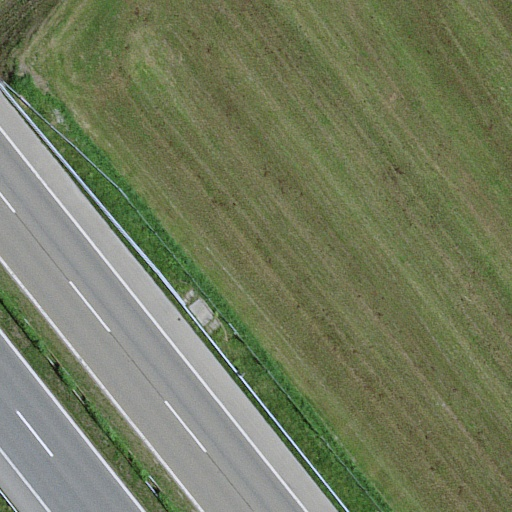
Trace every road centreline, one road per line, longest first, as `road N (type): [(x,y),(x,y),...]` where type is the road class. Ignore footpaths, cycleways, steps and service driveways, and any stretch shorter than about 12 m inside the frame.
road 1 (motorway): [(260,511),(0,188)]
road 2 (motorway): [(0,380),(104,511)]
